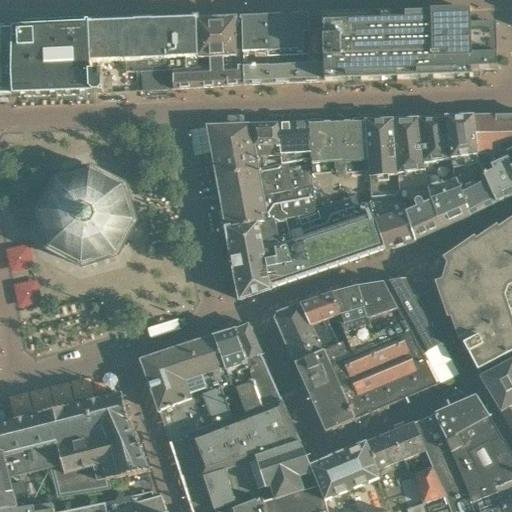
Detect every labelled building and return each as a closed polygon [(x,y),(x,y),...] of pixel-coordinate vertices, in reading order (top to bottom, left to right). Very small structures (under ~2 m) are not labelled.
[(388,14),(323,16),(325,61),(326,82),(477,77),(476,70),(497,69),(496,25),(470,26),(470,11),(433,12),(388,14)] [(309,16),(266,18),(267,53),(267,58),(308,56),(308,65),(308,66),(320,65),(320,61),(325,61),(323,16),(309,16)] [(143,73),(173,72),(198,71),(197,21),(197,17),(192,17),(192,18),(154,19),(132,20),(88,21),(86,26),(88,26),(91,77),(103,76),(102,63),(121,62),(125,62),(126,74),(143,73)] [(243,53),(267,53),(266,18),(242,20),(242,25),(243,53)] [(197,21),(198,71),(208,70),(208,59),(223,59),(237,58),(236,20),(197,21)] [(103,94),(103,76),(91,77),(88,26),(86,26),(13,30),(13,31),(13,38),(12,73),(14,97),(103,94)] [(0,97),(14,97),(12,73),(13,38),(13,31),(0,31),(0,97)] [(198,71),(173,72),(173,88),(174,89),(183,89),(184,89),(209,88),(226,87),(226,67),(224,68),(223,59),(208,59),(208,70),(198,71)] [(308,65),(296,65),(297,84),(326,82),(325,61),(320,61),(320,65),(308,66),(308,65)] [(269,85),(297,84),(296,65),(295,66),(269,67),(268,67),(269,85)] [(243,67),(226,67),(226,87),(244,86),(243,68),(243,67)] [(244,86),(269,85),(268,67),(243,68),(244,86)] [(173,88),(173,72),(143,73),(144,89),(173,88)] [(112,76),(103,76),(103,94),(113,94),(112,83),(112,76)] [(511,157),(511,116),(473,118),(479,166),(505,154),(508,159),(511,157)] [(473,118),(445,119),(452,170),(470,216),(496,204),(482,171),(479,166),(473,118)] [(398,182),(401,194),(427,184),(425,175),(452,170),(445,119),(436,119),(392,121),(398,182)] [(392,121),(365,122),(369,173),(371,198),(402,197),(401,194),(398,182),(392,121)] [(308,124),(311,161),(312,173),(335,174),(335,176),(338,177),(345,177),(346,175),(369,173),(365,122),(308,124)] [(292,125),(295,163),(311,161),(308,124),(292,125)] [(254,151),(280,149),(280,147),(278,125),(250,126),(254,151)] [(292,125),(278,125),(280,147),(280,149),(281,158),(282,166),(295,163),(292,125)] [(281,158),(280,149),(254,151),(250,126),(217,127),(207,128),(193,131),(196,156),(212,153),(247,148),(248,153),(254,152),(254,154),(259,154),(260,157),(261,158),(281,158)] [(247,148),(212,153),(217,177),(282,166),(281,158),(261,158),(260,157),(259,154),(254,154),(254,152),(248,153),(247,148)] [(511,157),(508,159),(505,154),(479,166),(482,171),(496,204),(497,204),(511,197),(511,157)] [(38,214),(41,225),(49,250),(82,267),(118,256),(135,223),(124,187),(91,170),(83,172),(81,164),(75,161),(63,164),(60,170),(63,179),(55,181),(38,214)] [(295,163),(282,166),(217,177),(222,204),(313,188),(312,176),(312,173),(311,161),(295,163)] [(470,216),(452,170),(425,175),(427,184),(440,229),(470,216)] [(440,229),(427,184),(401,194),(402,197),(406,212),(415,241),(440,229)] [(222,204),(228,230),(315,214),(315,211),(313,188),(222,204)] [(385,251),(386,251),(372,208),(371,202),(357,202),(355,196),(315,211),(315,214),(228,230),(243,300),(271,290),(271,289),(385,251)] [(402,197),(371,198),(371,202),(372,208),(386,251),(415,242),(415,241),(406,212),(402,197)] [(511,222),(454,253),(454,252),(440,261),(434,279),(439,295),(440,295),(451,318),(453,317),(465,333),(459,336),(464,345),(463,345),(478,371),(511,353),(511,313),(511,309),(511,308),(511,222)] [(411,335),(423,356),(444,344),(408,282),(404,280),(383,284),(402,319),(409,331),(411,335)] [(383,284),(358,288),(367,320),(370,329),(377,348),(411,335),(409,331),(402,319),(383,284)] [(358,288),(332,295),(340,316),(335,318),(338,327),(351,356),(352,358),(377,348),(370,329),(367,320),(358,288)] [(330,330),(338,327),(335,318),(340,316),(332,295),(300,306),(310,327),(326,322),(330,330)] [(310,327),(300,306),(278,314),(275,320),(295,364),(324,352),(330,366),(351,356),(338,327),(330,330),(326,322),(310,327)] [(235,331),(256,390),(273,383),(262,358),(260,354),(250,326),(235,331)] [(231,387),(221,390),(233,421),(263,409),(256,390),(235,331),(214,338),(231,387)] [(411,335),(377,348),(352,358),(351,356),(330,366),(355,421),(390,406),(437,386),(423,356),(411,335)] [(152,386),(159,412),(192,400),(191,400),(196,398),(195,395),(206,391),(207,395),(221,390),(231,387),(214,338),(192,344),(143,361),(152,386)] [(324,352),(295,364),(323,428),(330,431),(355,421),(330,366),(324,352)] [(511,361),(480,379),(501,413),(511,406),(511,361)] [(256,390),(263,409),(282,402),(273,383),(256,390)] [(170,445),(233,421),(221,390),(207,395),(206,391),(195,395),(196,398),(191,400),(192,400),(159,412),(170,445)] [(0,511),(18,510),(15,498),(27,495),(25,485),(13,488),(11,479),(53,468),(59,498),(108,488),(107,481),(151,472),(129,423),(124,393),(29,417),(6,423),(0,424),(0,511)] [(434,416),(445,444),(489,418),(478,401),(477,400),(477,399),(476,399),(475,399),(474,399),(473,399),(434,416)] [(189,502),(191,511),(202,511),(226,505),(219,484),(238,480),(236,474),(258,466),(256,460),(300,444),(282,402),(263,409),(233,421),(170,445),(189,502)] [(511,406),(501,413),(511,430),(511,406)] [(472,511),(445,444),(434,416),(414,425),(425,453),(432,469),(449,511),(472,511)] [(472,511),(504,511),(496,489),(511,482),(511,456),(489,418),(445,444),(472,511)] [(414,425),(390,435),(402,468),(407,480),(416,476),(410,459),(425,453),(414,425)] [(379,477),(402,468),(390,435),(372,442),(372,443),(367,445),(379,477)] [(270,489),(275,501),(319,488),(311,468),(300,444),(256,460),(258,466),(266,490),(270,489)] [(332,460),(311,468),(319,488),(275,501),(262,505),(264,511),(366,511),(359,489),(381,480),(379,477),(367,445),(366,446),(366,445),(346,454),(346,453),(331,459),(332,460)] [(214,511),(227,511),(234,510),(260,501),(262,505),(275,501),(270,489),(266,490),(258,466),(236,474),(238,480),(219,484),(226,505),(202,511),(210,511),(214,511)] [(407,480),(402,468),(379,477),(381,480),(389,511),(407,511),(400,483),(407,480)] [(449,511),(432,469),(416,476),(426,511),(449,511)] [(426,511),(416,476),(407,480),(400,483),(407,511),(426,511)] [(389,511),(381,480),(359,489),(366,511),(389,511)] [(511,511),(511,482),(496,489),(504,511),(511,511)] [(64,511),(166,511),(165,508),(163,501),(161,496),(145,501),(143,494),(131,497),(121,499),(121,500),(105,504),(81,509),(64,511)] [(79,499),(52,505),(53,511),(64,511),(81,509),(79,499)] [(264,511),(262,505),(260,501),(234,510),(234,511),(264,511)]
